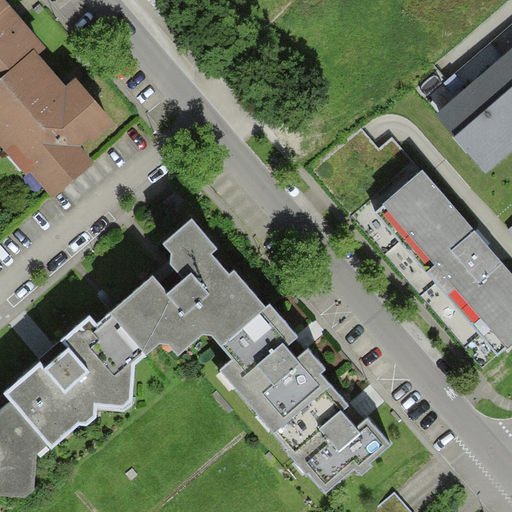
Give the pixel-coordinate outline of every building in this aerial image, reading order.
[(0,0),(0,72),(28,47),(39,37),(13,9),(7,15),(0,6),(0,0)] [(511,40),(425,116),(476,174),(511,142),(511,40)] [(52,73),(28,47),(0,72),(0,117),(0,118),(0,117),(0,133),(7,141),(13,136),(31,155),(25,161),(49,187),(88,153),(71,134),(103,105),(74,73),(56,89),(46,79),(52,73)] [(511,296),(406,166),(364,200),(416,263),(409,269),(428,293),(435,287),(488,351),(511,331),(511,296)] [(202,322),(217,339),(264,296),(234,262),(227,269),(205,244),(213,238),(189,211),(159,237),(172,251),(166,256),(179,272),(165,284),(152,268),(110,305),(146,346),(164,330),(177,344),(202,322)] [(215,364),(271,425),(328,373),(319,363),(324,359),(306,340),(294,351),(281,337),(293,327),(264,296),(217,339),(228,352),(215,364)] [(131,359),(146,346),(110,305),(95,317),(87,308),(58,333),(65,340),(44,359),(37,352),(0,384),(0,385),(7,392),(46,435),(52,441),(68,424),(60,417),(77,401),(94,402),(96,386),(130,389),(131,359)] [(328,373),(271,425),(285,439),(280,443),(320,486),(350,459),(356,465),(389,435),(365,410),(354,420),(339,403),(348,395),(328,373)] [(0,476),(34,475),(32,447),(46,435),(7,392),(0,398),(0,476)] [(379,511),(412,511),(401,493),(376,507),(379,511)]
